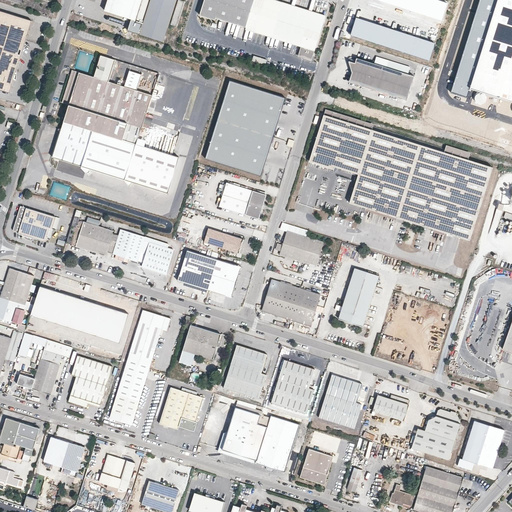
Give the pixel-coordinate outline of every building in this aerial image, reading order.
[(164,43),(177,0),(107,0),(104,11),(134,21),(135,19),(143,21),(139,35),(164,43)] [(185,1),(181,0),(178,0),(171,24),(177,26),(185,1)] [(312,60),(325,17),(268,0),(204,0),(200,15),(215,19),(215,17),(302,44),(299,56),(312,60)] [(447,3),(438,0),(377,0),(442,20),(447,3)] [(511,0),(498,0),(470,89),(511,101),(511,0)] [(30,20),(0,10),(0,89),(8,92),(30,20)] [(435,42),(356,17),(350,34),(429,60),(435,42)] [(179,155),(138,143),(158,77),(143,72),(142,74),(130,70),(125,85),(108,80),(114,58),(100,54),(93,76),(72,69),(62,103),(69,105),(54,156),(83,165),(83,167),(87,171),(90,167),(126,178),(126,180),(130,185),(133,181),(168,191),(179,155)] [(376,56),(374,63),(408,74),(410,66),(376,56)] [(408,74),(357,58),(355,63),(349,61),(352,73),(349,83),(406,101),(414,77),(408,74)] [(229,81),(206,158),(261,175),(285,98),(229,81)] [(326,108),(324,114),(372,128),(374,123),(326,108)] [(372,128),(324,114),(309,160),(334,168),(335,166),(358,173),(350,202),(470,239),(493,166),(468,158),(444,151),(372,128)] [(150,122),(157,124),(159,118),(152,116),(150,122)] [(444,151),(468,158),(471,151),(447,144),(444,151)] [(226,182),(225,186),(223,194),(219,206),(259,218),(266,195),(226,182)] [(51,227),(54,228),(57,217),(22,206),(14,231),(23,233),(24,235),(26,238),(29,239),(31,240),(35,240),(36,237),(48,241),(50,236),(49,236),(51,227)] [(74,216),(71,225),(77,227),(80,218),(74,216)] [(77,246),(92,250),(99,226),(100,224),(98,224),(99,222),(89,219),(87,223),(80,221),(79,227),(83,228),(77,246)] [(99,226),(92,250),(108,255),(109,251),(111,246),(116,247),(120,236),(114,234),(115,231),(99,226)] [(209,228),(204,242),(239,253),(243,240),(233,236),(209,228)] [(146,236),(123,229),(120,236),(116,247),(111,246),(109,251),(118,254),(116,258),(129,261),(130,258),(138,260),(144,243),(146,236)] [(288,230),(284,242),(280,254),(304,261),(312,264),(318,265),(320,258),(325,241),(306,236),(288,230)] [(144,243),(138,260),(144,262),(142,265),(168,273),(175,249),(150,242),(149,245),(144,243)] [(184,283),(225,296),(227,294),(228,292),(231,292),(233,293),(239,273),(236,272),(235,270),(235,267),(235,265),(187,251),(179,275),(182,276),(183,278),(184,279),(184,281),(184,283)] [(481,279),(494,270),(490,265),(476,275),(450,362),(456,364),(481,279)] [(0,318),(19,324),(21,317),(23,318),(25,312),(24,312),(24,310),(23,310),(24,309),(32,311),(34,305),(26,302),(34,276),(10,268),(0,299),(0,318)] [(379,276),(355,269),(339,320),(363,328),(379,276)] [(321,293),(272,278),(262,309),(311,324),(321,293)] [(128,314),(40,287),(31,316),(119,343),(128,314)] [(143,309),(110,417),(132,423),(161,328),(167,330),(171,317),(143,309)] [(511,318),(502,349),(511,352),(511,318)] [(191,324),(179,361),(192,365),(195,353),(213,359),(221,333),(191,324)] [(0,380),(2,381),(5,375),(3,374),(4,371),(1,370),(2,367),(9,369),(21,332),(13,330),(11,337),(0,333),(0,380)] [(34,335),(25,333),(17,357),(20,357),(20,355),(27,357),(27,356),(31,357),(33,350),(30,349),(31,343),(34,335)] [(45,347),(47,339),(34,335),(31,343),(45,347)] [(70,359),(73,347),(47,339),(45,347),(43,351),(41,360),(40,359),(38,365),(35,376),(34,379),(20,374),(16,385),(51,396),(63,357),(70,359)] [(267,353),(237,344),(224,386),(259,398),(267,373),(262,372),(267,353)] [(86,406),(88,402),(89,399),(100,403),(113,365),(78,354),(72,373),(76,375),(69,400),(86,406)] [(315,368),(285,359),(271,402),(307,413),(314,389),(309,387),(315,368)] [(363,383),(332,374),(319,416),(355,427),(362,403),(357,402),(363,383)] [(181,389),(171,386),(160,423),(178,428),(179,425),(194,430),(197,421),(196,421),(203,396),(195,394),(196,391),(182,386),(181,389)] [(390,397),(378,394),(373,410),(385,414),(397,418),(403,420),(410,399),(391,394),(390,397)] [(218,452),(285,473),(300,425),(271,416),(270,418),(264,416),(264,415),(263,414),(263,412),(255,410),(256,406),(237,400),(227,432),(223,434),(218,452)] [(453,415),(450,411),(441,408),(438,409),(436,415),(428,419),(425,429),(418,427),(412,447),(449,459),(461,421),(457,414),(453,415)] [(30,460),(40,427),(34,425),(31,428),(27,426),(26,422),(6,416),(0,437),(0,440),(5,442),(4,445),(1,444),(0,446),(0,451),(0,452),(0,459),(1,457),(2,453),(10,455),(18,458),(18,457),(19,455),(20,456),(20,457),(30,460)] [(463,457),(475,420),(472,419),(460,456),(463,457)] [(505,429),(475,420),(463,457),(460,456),(458,464),(472,469),(475,462),(493,467),(505,429)] [(52,435),(45,460),(70,468),(68,473),(76,476),(85,445),(52,435)] [(321,479),(325,481),(334,456),(309,448),(300,476),(319,483),(321,479)] [(126,489),(135,462),(108,453),(108,454),(102,472),(99,481),(108,484),(107,487),(117,490),(118,487),(126,489)] [(390,501),(396,503),(397,500),(403,502),(411,504),(413,499),(416,500),(413,509),(423,511),(451,511),(463,476),(427,465),(426,467),(423,466),(422,471),(424,472),(418,495),(400,489),(402,485),(396,483),(394,492),(393,491),(390,501)] [(0,466),(0,480),(19,486),(21,479),(16,477),(17,472),(0,466)] [(355,488),(357,488),(362,470),(355,467),(347,489),(354,491),(355,488)] [(150,479),(143,503),(148,505),(171,511),(172,511),(180,489),(150,479)] [(194,510),(199,494),(194,493),(189,509),(194,510)] [(220,511),(224,502),(213,499),(214,496),(205,493),(205,496),(199,494),(194,510),(199,511),(220,511)] [(27,494),(23,505),(35,509),(38,498),(27,494)] [(241,506),(234,504),(231,511),(289,511),(290,511),(281,509),(282,505),(278,503),(276,507),(272,506),(270,511),(266,511),(267,510),(262,508),(260,511),(246,507),(247,504),(242,502),(241,506)]
